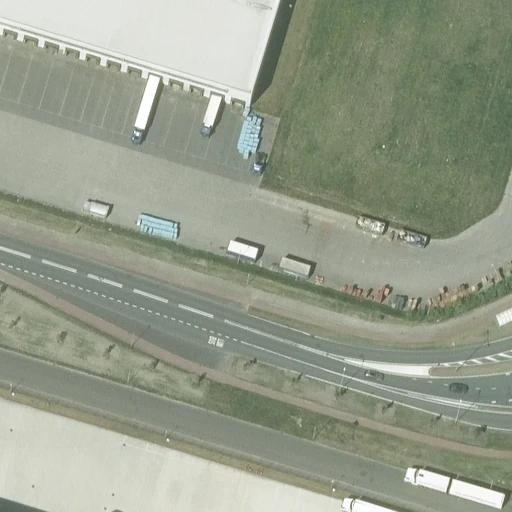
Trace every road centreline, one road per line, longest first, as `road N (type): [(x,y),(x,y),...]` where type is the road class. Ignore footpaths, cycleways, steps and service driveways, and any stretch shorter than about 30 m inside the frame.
road 1 (unclassified): [(0,371),(479,511)]
road 2 (tertiary): [(307,349),(0,249)]
road 3 (tertiary): [(307,349),(376,380),(511,388)]
road 4 (tertiary): [(511,350),(434,363),(307,349)]
